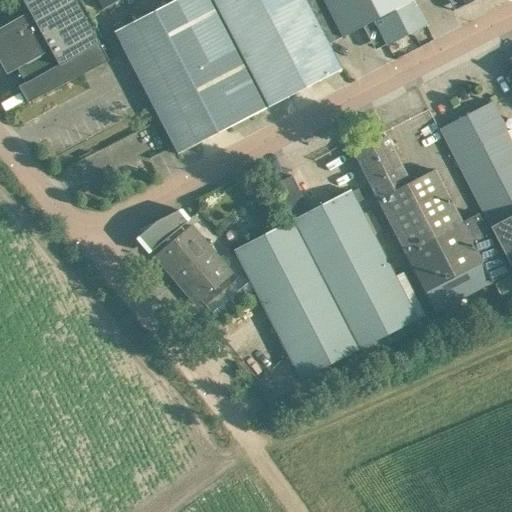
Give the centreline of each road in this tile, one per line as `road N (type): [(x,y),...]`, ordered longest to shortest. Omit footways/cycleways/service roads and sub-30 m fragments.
road 1 (unclassified): [(84,237),(511,16)]
road 2 (unclassified): [(259,455),(84,237)]
road 3 (unclassified): [(84,237),(0,138)]
